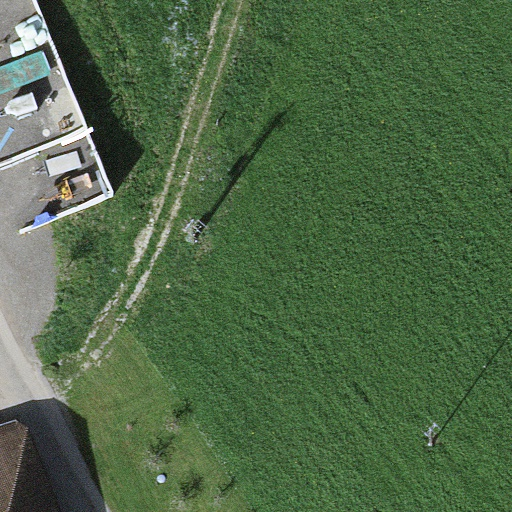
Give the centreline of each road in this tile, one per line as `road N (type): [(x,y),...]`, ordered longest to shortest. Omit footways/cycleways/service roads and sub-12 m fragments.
road 1 (track): [(36,399),(101,333),(131,281),(167,204),(238,0)]
road 2 (unclassified): [(92,511),(0,317)]
